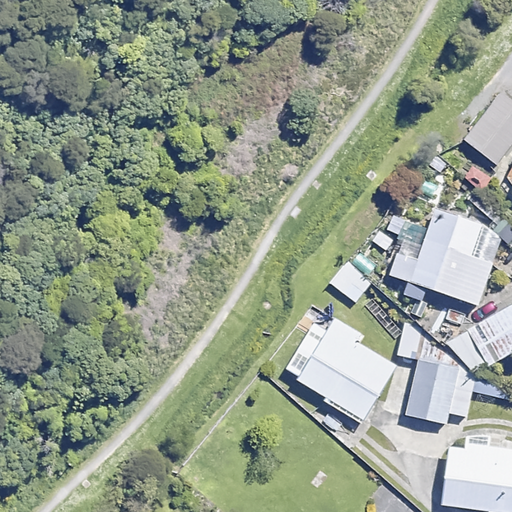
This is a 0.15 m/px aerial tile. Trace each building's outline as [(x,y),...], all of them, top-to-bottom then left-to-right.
[(511,145),(511,88),(502,82),(461,137),(498,165),(511,145)] [(480,225),(433,208),(417,256),(398,249),(389,276),(476,306),(491,264),(469,256),(480,225)] [(372,283),(346,263),(329,283),(355,304),(372,283)] [(470,417),(476,368),(484,364),(487,369),(511,352),(511,309),(509,305),(435,351),(423,350),(414,421),(445,425),(446,414),(470,417)] [(363,420),(396,367),(354,342),(359,334),(333,317),(295,379),(363,420)] [(511,511),(511,451),(489,449),(490,438),(466,435),(464,458),(445,456),(441,506),(492,511),(511,511)]
